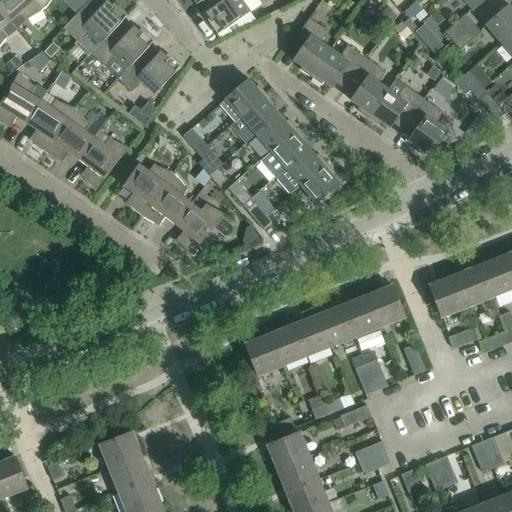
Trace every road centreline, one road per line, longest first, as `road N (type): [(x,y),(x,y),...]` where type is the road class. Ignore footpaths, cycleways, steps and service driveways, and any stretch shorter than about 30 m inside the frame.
road 1 (residential): [(0,368),(152,314),(425,198)]
road 2 (unknown): [(373,221),(458,441),(511,418)]
road 3 (residential): [(425,198),(403,166),(262,60)]
road 4 (residential): [(161,263),(0,157)]
road 5 (unknown): [(0,368),(52,511)]
